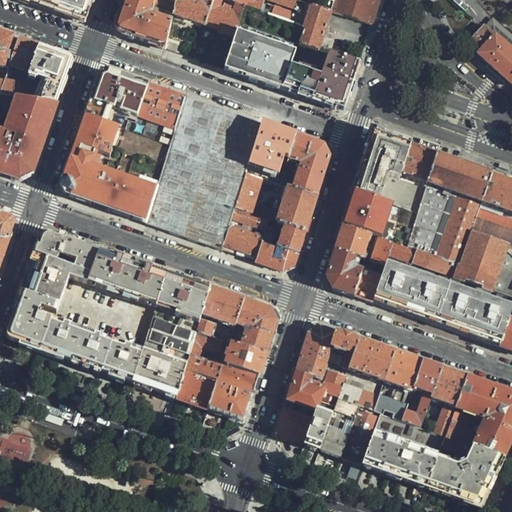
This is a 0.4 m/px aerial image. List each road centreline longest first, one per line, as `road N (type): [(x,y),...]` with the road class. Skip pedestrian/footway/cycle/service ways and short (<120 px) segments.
road 1 (residential): [(302,299),(35,207)]
road 2 (residential): [(94,47),(354,136)]
road 3 (primary): [(0,383),(246,470)]
road 4 (residential): [(511,374),(302,299)]
road 5 (secondary): [(302,299),(246,470)]
road 6 (secondary): [(354,136),(302,299)]
road 7 (residential): [(94,47),(35,207)]
road 8 (primary): [(511,119),(450,58),(417,0)]
road 9 (secondary): [(511,119),(375,75)]
road 10 (secondary): [(365,103),(498,154)]
road 11 (secondary): [(246,470),(363,511)]
